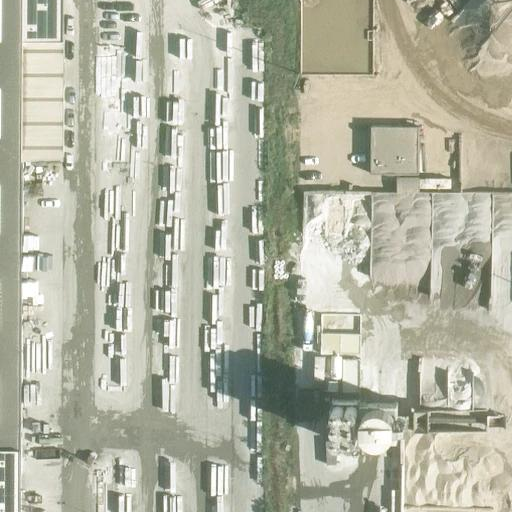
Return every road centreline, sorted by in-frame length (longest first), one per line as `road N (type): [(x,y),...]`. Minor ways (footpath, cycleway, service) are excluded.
road 1 (unknown): [(158,0),(143,431)]
road 2 (unknown): [(83,431),(84,0)]
road 3 (unknown): [(319,511),(301,345),(306,320),(321,302),(357,292),(402,301),(511,352)]
road 4 (unknown): [(190,0),(194,380)]
road 5 (unknown): [(194,380),(233,313),(245,263),(246,61)]
road 6 (unknown): [(511,106),(429,89),(322,91)]
